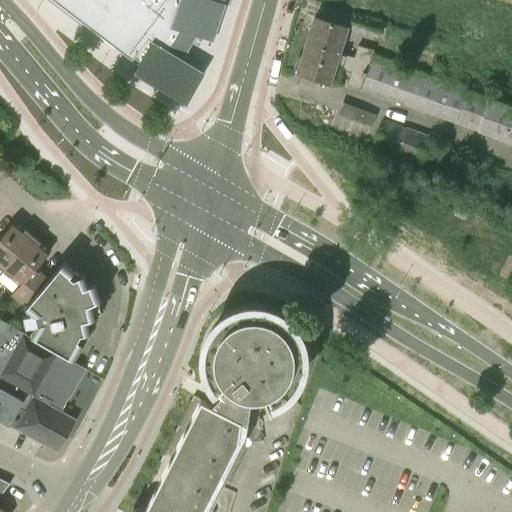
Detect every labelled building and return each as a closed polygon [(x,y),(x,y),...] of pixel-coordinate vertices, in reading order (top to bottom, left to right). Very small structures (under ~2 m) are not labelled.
[(47,0),(48,0),(80,24),(80,25),(81,26),(82,23),(131,61),(133,58),(139,62),(133,72),(185,103),(204,72),(183,59),(197,36),(212,41),(224,5),(207,0),(47,0)] [(355,15),(350,30),(377,39),(382,24),(355,15)] [(314,18),(305,46),(369,66),(373,56),(374,51),(359,47),(355,58),(339,53),(347,28),(314,18)] [(361,88),(369,66),(305,46),(297,73),(330,83),(335,67),(352,73),(348,85),(361,88)] [(511,107),(436,79),(373,56),(369,66),(361,88),(511,143),(511,107)] [(408,129),(385,121),(378,142),(424,159),(428,147),(417,143),(419,136),(407,132),(408,129)] [(0,269),(2,271),(32,235),(14,220),(0,237),(0,269)] [(50,251),(32,235),(2,271),(18,285),(10,295),(22,304),(42,280),(32,272),(50,251)] [(72,359),(81,343),(80,342),(85,333),(89,332),(86,319),(94,318),(90,303),(99,299),(93,283),(87,286),(82,274),(73,278),(69,275),(73,270),(65,264),(63,262),(26,306),(28,308),(22,316),(25,327),(37,325),(31,335),(72,359)] [(213,390),(214,392),(216,393),(217,392),(220,395),(215,400),(211,404),(200,399),(144,508),(142,507),(140,507),(137,508),(135,508),(134,509),(133,509),(131,511),(129,511),(201,511),(237,441),(240,420),(246,423),(250,398),(251,393),(252,391),(254,389),(256,389),(258,390),(259,392),(261,398),(267,396),(270,403),(269,403),(270,405),(274,403),(278,401),(283,398),(286,396),(288,393),(290,391),(292,389),(294,386),(296,383),(297,381),(299,377),(300,374),(301,371),(302,368),(302,364),(303,361),(303,358),(303,355),(302,351),(302,348),(301,344),(300,342),(298,337),(297,335),(295,331),(294,329),(292,327),(291,325),(288,322),(284,319),(280,316),(277,314),(274,313),(272,312),(268,310),(263,309),(261,309),(257,308),(251,308),(245,308),(241,309),(236,311),(232,312),(230,313),(226,316),(223,318),(221,320),(217,323),(214,326),(213,328),(210,333),(208,336),(207,338),(206,341),(205,343),(204,346),(203,349),(203,351),(203,355),(203,357),(203,360),(203,362),(203,366),(204,371),(205,375),(206,377),(208,382),(210,386),(213,390)] [(81,368),(25,337),(25,336),(0,322),(0,376),(2,377),(0,379),(0,419),(36,439),(55,450),(57,451),(74,421),(60,413),(84,370),(81,368)] [(0,498),(11,485),(0,479),(0,511),(4,511),(0,508),(0,498)]
